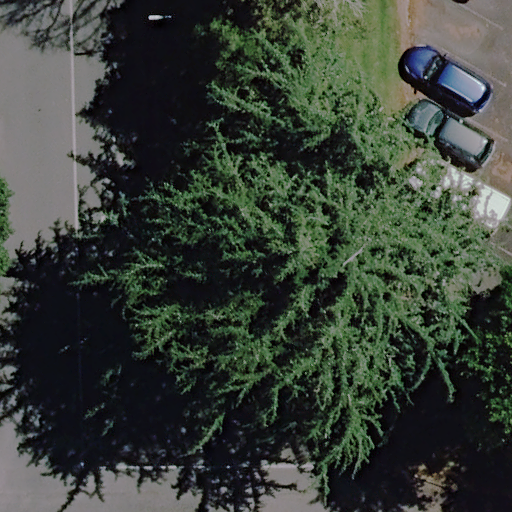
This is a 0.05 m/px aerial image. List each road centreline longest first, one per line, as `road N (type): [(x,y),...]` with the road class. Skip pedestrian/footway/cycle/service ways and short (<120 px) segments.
road 1 (unclassified): [(25,511),(19,240)]
road 2 (unclassified): [(19,240),(12,0)]
